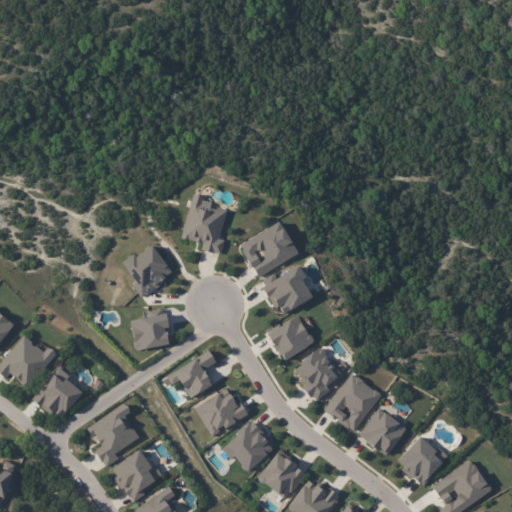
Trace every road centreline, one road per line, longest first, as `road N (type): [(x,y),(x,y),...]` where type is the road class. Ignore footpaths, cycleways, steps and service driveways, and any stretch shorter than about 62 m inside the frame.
road 1 (residential): [(47,441),(220,315),(274,407),(396,511)]
road 2 (residential): [(0,401),(86,474),(112,511)]
